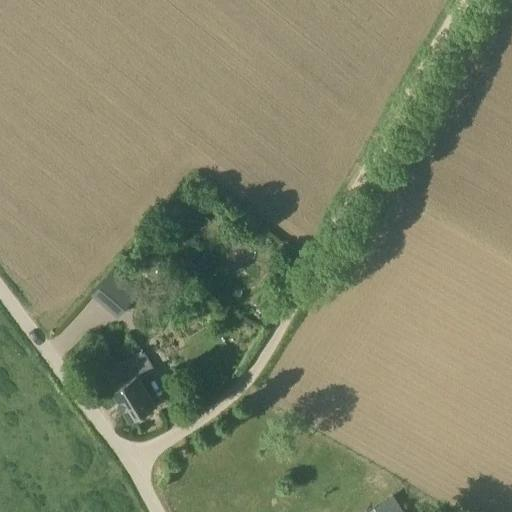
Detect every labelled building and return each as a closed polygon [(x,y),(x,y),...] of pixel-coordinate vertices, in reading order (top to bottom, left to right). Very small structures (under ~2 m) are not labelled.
[(162,269),(151,254),(133,268),(144,282),(162,269)] [(115,269),(92,295),(117,317),(140,291),(115,269)] [(181,311),(193,329),(205,321),(193,303),(181,311)] [(156,371),(143,349),(118,364),(127,379),(111,389),(130,420),(156,404),(141,380),(156,371)] [(421,511),(419,511),(403,511),(393,495),(366,511),(421,511)]
